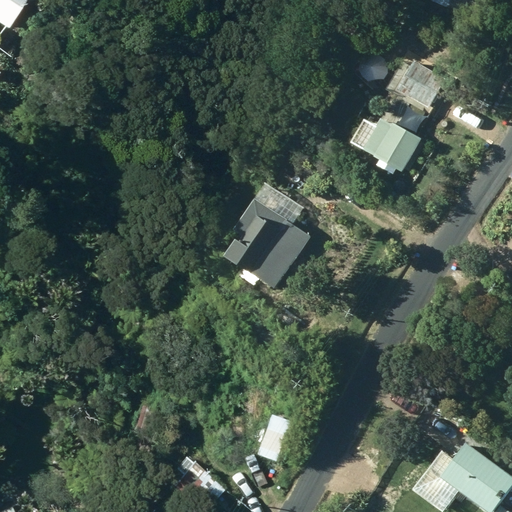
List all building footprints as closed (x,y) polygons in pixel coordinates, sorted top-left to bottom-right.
[(0,0),(0,23),(10,30),(28,0),(0,0)] [(401,90),(433,109),(451,79),(419,60),(401,90)] [(408,172),(425,140),(386,118),(368,149),(385,159),(382,163),(400,172),(402,169),(408,172)] [(282,290),(316,238),(298,226),(309,209),(272,185),(242,231),(252,237),(237,261),(282,290)] [(158,442),(168,409),(138,401),(129,434),(158,442)] [(246,424),(245,404),(229,404),(231,425),(246,424)] [(290,428),(269,421),(256,462),(277,469),(290,428)] [(439,478),(486,511),(493,511),(511,486),(511,476),(465,442),(439,478)] [(204,511),(224,490),(198,468),(183,486),(193,494),(184,505),(191,511),(204,511)]
